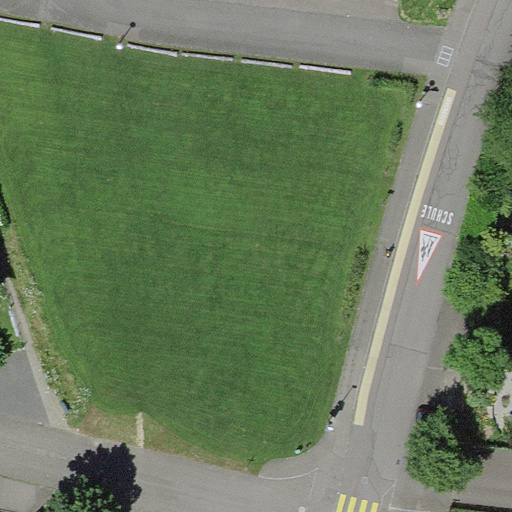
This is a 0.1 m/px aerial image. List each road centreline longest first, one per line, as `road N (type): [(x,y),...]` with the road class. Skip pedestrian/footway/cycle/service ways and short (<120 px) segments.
road 1 (residential): [(504,0),(419,269),(358,511)]
road 2 (residential): [(0,451),(235,511)]
